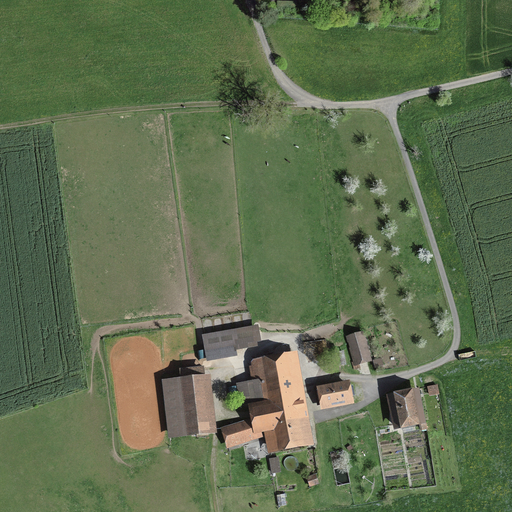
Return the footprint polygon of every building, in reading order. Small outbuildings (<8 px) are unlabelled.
[(258,324),(202,334),(205,349),(197,351),(199,359),(206,358),(207,361),(237,355),(236,350),(258,346),(257,341),(261,341),(258,324)] [(363,333),(349,337),(356,362),(369,358),(363,333)] [(250,359),(252,365),(249,366),(252,380),(236,383),(241,408),(248,407),(250,419),(221,427),(226,448),(263,437),(262,432),(264,432),(267,453),(314,444),(297,350),(250,359)] [(180,377),(161,379),(168,438),(217,433),(210,373),(205,374),(204,365),(179,368),(180,377)] [(353,384),(318,390),(323,413),(357,406),(353,384)] [(422,394),(390,400),(396,434),(428,430),(422,394)] [(269,456),(270,471),(280,470),(279,455),(269,456)]
